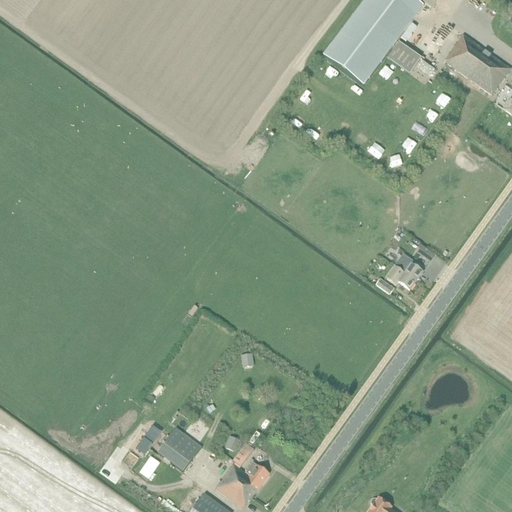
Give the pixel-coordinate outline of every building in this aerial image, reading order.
[(412,0),(367,0),(323,58),(363,88),(424,9),(412,0)] [(417,0),(431,10),(438,0),(417,0)] [(463,38),(444,64),(491,98),(510,72),(463,38)] [(398,43),(387,60),(409,75),(420,59),(398,43)] [(430,78),(435,71),(421,62),(416,68),(430,78)] [(511,118),(511,97),(502,111),(511,118)] [(420,248),(416,253),(429,263),(433,257),(420,248)] [(398,263),(394,267),(416,283),(422,274),(410,265),(412,263),(402,256),(398,263)] [(416,283),(394,267),(385,279),(395,287),(398,284),(409,292),(416,283)] [(380,281),(376,287),(389,296),(393,290),(380,281)] [(152,428),(136,451),(144,456),(160,434),(152,428)] [(182,473),(200,449),(176,431),(158,455),(182,473)] [(232,492),(244,476),(239,472),(254,452),(246,445),(233,463),(236,465),(216,492),(242,511),(247,503),(232,492)] [(252,465),(244,476),(232,492),(247,503),(249,505),(269,477),(252,465)] [(224,511),(204,497),(193,511),(224,511)] [(372,509),(369,511),(390,511),(391,510),(378,501),(377,502),(375,502),(373,502),(372,503),(371,505),(371,507),(372,509)]
